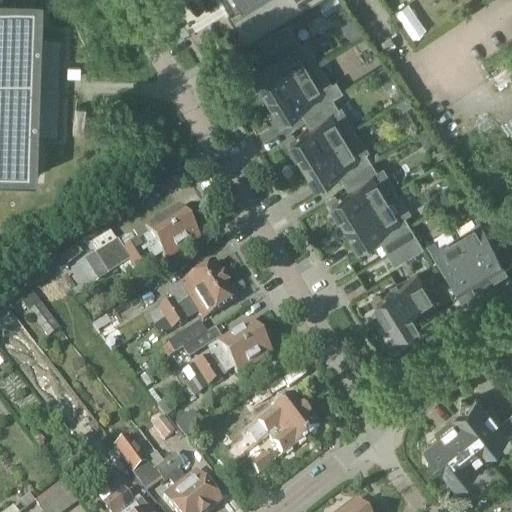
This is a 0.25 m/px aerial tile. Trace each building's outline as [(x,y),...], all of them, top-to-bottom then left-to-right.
[(0,0),(0,176),(6,177),(11,177),(37,178),(38,136),(60,137),(61,96),(63,36),(42,36),(42,0),(0,0)] [(222,0),(226,6),(229,11),(227,13),(245,42),(313,0),(222,0)] [(341,25),(351,41),(362,34),(352,19),(341,25)] [(287,23),(265,36),(279,58),(258,71),(256,69),(250,73),(258,85),(260,84),(266,94),(317,63),(315,59),(316,58),(306,40),(300,44),(287,23)] [(385,52),(395,45),(388,36),(379,42),(385,52)] [(321,69),(317,63),(266,94),(273,105),(271,106),(278,118),(284,115),(283,113),(304,100),(311,111),(343,91),(336,80),(331,83),(322,68),(321,69)] [(343,91),(311,111),(318,122),(293,137),(292,134),(286,138),(293,150),(295,149),(302,160),(353,129),(340,108),(339,109),(332,98),(343,92),(343,91)] [(412,103),(408,96),(397,103),(401,110),(412,103)] [(73,131),(82,133),(86,109),(76,108),(73,131)] [(353,129),(302,160),(308,171),(306,172),(314,184),(320,180),(318,178),(343,163),(350,174),(371,161),(364,150),(366,150),(353,129)] [(424,146),(434,140),(427,129),(417,135),(424,146)] [(447,173),(451,171),(455,168),(450,159),(441,165),(447,173)] [(371,161),(350,174),(356,185),(335,198),(334,196),(328,200),(335,212),(337,211),(344,221),(395,190),(392,186),(394,184),(383,167),(377,170),(371,161)] [(360,240),(374,232),(380,243),(388,238),(410,225),(404,216),(411,212),(400,195),(398,196),(395,190),(344,221),(350,232),(348,233),(356,245),(362,242),(360,240)] [(180,208),(146,228),(145,226),(134,232),(140,241),(124,251),(112,231),(93,243),(100,253),(86,261),(99,282),(119,269),(129,263),(129,262),(145,253),(147,251),(190,224),(180,208)] [(478,222),(457,235),(482,275),(493,269),(494,271),(506,264),(503,257),(501,259),(488,238),(499,231),(486,209),(474,216),(478,222)] [(190,224),(147,251),(153,261),(163,256),(167,262),(201,240),(190,224)] [(387,254),(416,236),(410,225),(388,238),(380,243),(387,254)] [(482,275),(457,235),(436,247),(459,284),(457,285),(461,291),(473,284),(471,282),(482,275)] [(416,236),(387,254),(394,265),(402,260),(423,247),(416,236)] [(145,253),(129,262),(129,263),(136,274),(152,264),(145,253)] [(158,310),(165,321),(180,311),(177,306),(189,298),(196,294),(209,286),(211,289),(214,287),(216,291),(227,283),(215,264),(181,285),(182,286),(169,294),(173,301),(158,310)] [(430,296),(417,275),(380,297),(378,295),(372,299),(380,311),(382,310),(395,332),(409,323),(427,312),(420,302),(430,296)] [(196,294),(189,298),(177,306),(180,311),(165,321),(172,331),(199,314),(203,321),(238,299),(228,283),(216,291),(214,287),(211,289),(209,286),(196,294)] [(29,313),(48,339),(60,330),(33,294),(21,302),(29,313)] [(107,296),(95,305),(103,317),(115,308),(107,296)] [(215,330),(208,335),(183,350),(184,350),(189,358),(216,342),(217,344),(208,350),(212,357),(213,357),(219,366),(263,339),(252,322),(222,341),(215,330)] [(175,356),(184,350),(183,350),(208,335),(201,323),(181,335),(179,333),(165,341),(175,356)] [(263,339),(219,366),(225,376),(234,371),(238,377),(273,355),(263,339)] [(201,378),(216,368),(210,357),(194,367),(201,378)] [(74,372),(85,369),(83,360),(72,364),(74,372)] [(223,379),(216,368),(201,378),(208,389),(223,379)] [(269,402),(262,391),(245,403),(252,413),(269,402)] [(294,396),(258,423),(260,425),(249,434),(250,435),(235,446),(236,446),(229,451),(237,461),(243,456),(255,447),(276,431),(278,433),(307,412),(294,396)] [(458,420),(452,425),(478,457),(505,436),(476,398),(470,402),(461,401),(459,411),(454,415),(458,420)] [(157,407),(166,419),(175,412),(166,400),(157,407)] [(307,412),(278,433),(279,434),(271,440),(283,456),(320,428),(317,425),(319,422),(313,414),(309,415),(307,412)] [(511,412),(501,421),(511,435),(511,412)] [(199,417),(197,419),(193,413),(175,426),(185,439),(205,425),(199,417)] [(164,417),(153,426),(165,441),(176,432),(164,417)] [(478,457),(452,425),(424,446),(429,452),(428,461),(437,463),(454,484),(461,479),(469,480),(470,471),(476,467),(472,461),(478,457)] [(128,438),(114,449),(131,472),(146,461),(128,438)] [(255,447),(243,456),(251,466),(259,475),(271,465),(263,456),(255,447)] [(165,462),(164,463),(154,470),(163,484),(170,479),(175,476),(165,462)] [(197,470),(185,480),(184,480),(188,486),(197,498),(194,501),(196,504),(193,506),(197,511),(209,511),(222,503),(197,470)] [(179,473),(175,476),(170,479),(176,486),(181,492),(188,486),(184,480),(185,480),(180,473),(179,473)] [(35,502),(42,511),(67,511),(80,502),(67,486),(63,488),(60,484),(35,502)] [(181,492),(176,486),(163,495),(175,511),(197,511),(193,506),(196,504),(194,501),(197,498),(188,486),(181,492)] [(121,489),(103,504),(103,505),(108,511),(119,511),(124,509),(133,501),(129,496),(123,487),(121,489)] [(20,502),(26,509),(35,502),(29,495),(20,502)] [(147,508),(142,501),(127,511),(151,511),(148,508),(147,508)] [(364,511),(356,501),(341,511),(364,511)]
